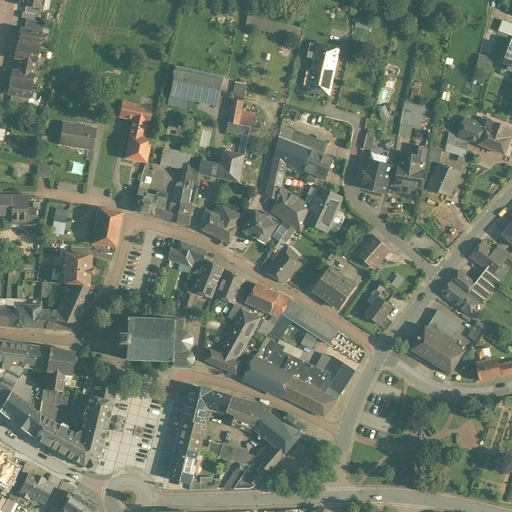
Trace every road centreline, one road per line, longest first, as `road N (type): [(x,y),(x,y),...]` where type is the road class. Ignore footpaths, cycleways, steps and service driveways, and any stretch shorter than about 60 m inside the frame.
road 1 (residential): [(0,333),(73,337),(106,294),(128,228),(148,224),(200,241),(382,352)]
road 2 (residential): [(440,277),(359,206),(351,187),(361,140)]
road 3 (residential): [(345,434),(274,400),(195,376)]
road 4 (residential): [(511,387),(441,388),(382,352)]
road 5 (secondary): [(110,492),(0,431)]
